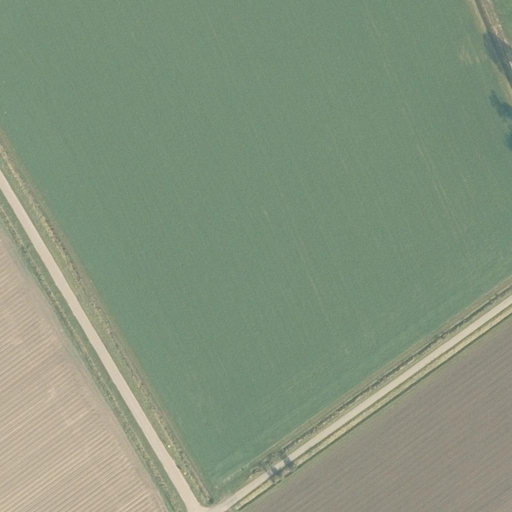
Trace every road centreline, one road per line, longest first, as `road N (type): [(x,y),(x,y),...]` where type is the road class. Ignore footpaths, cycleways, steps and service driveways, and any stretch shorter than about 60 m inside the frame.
road 1 (unclassified): [(195,511),(0,185)]
road 2 (unclassified): [(217,511),(511,301)]
